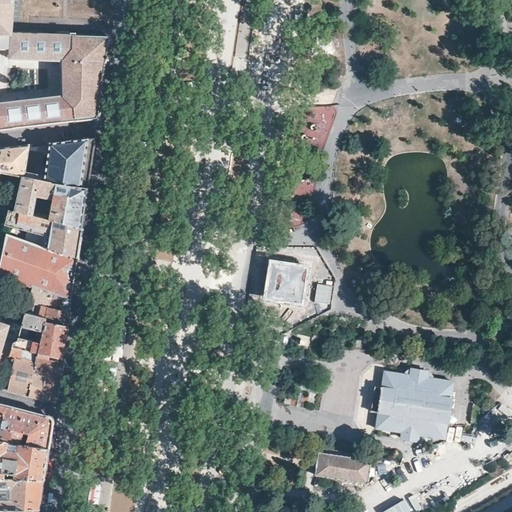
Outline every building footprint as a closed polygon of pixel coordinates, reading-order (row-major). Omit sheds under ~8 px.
[(0,0),(0,30),(12,31),(14,0),(0,0)] [(0,128),(4,128),(97,118),(98,115),(100,115),(102,102),(103,95),(100,94),(103,77),(106,60),(109,60),(112,38),(110,38),(110,35),(102,35),(65,33),(30,32),(20,32),(12,31),(0,30),(0,128)] [(39,143),(38,151),(47,152),(43,178),(61,182),(68,183),(77,185),(89,186),(91,174),(92,168),(94,157),(97,137),(93,137),(85,138),(75,139),(65,140),(52,142),(45,142),(39,143)] [(0,170),(1,171),(16,174),(21,175),(22,174),(24,174),(28,149),(38,151),(39,143),(33,144),(25,144),(16,146),(0,147),(0,170)] [(61,182),(43,178),(33,176),(24,174),(22,174),(21,175),(14,209),(33,214),(36,194),(52,198),(48,218),(83,227),(85,213),(85,209),(86,207),(89,186),(77,185),(68,183),(61,182)] [(36,194),(33,214),(48,218),(52,198),(36,194)] [(280,212),(295,227),(306,216),(291,201),(280,212)] [(48,218),(33,214),(14,209),(9,208),(5,223),(46,234),(45,245),(48,246),(47,248),(78,257),(80,244),(83,227),(48,218)] [(48,246),(45,245),(30,240),(7,231),(6,233),(2,252),(26,261),(52,269),(68,275),(75,277),(76,267),(78,257),(47,248),(48,246)] [(26,261),(2,252),(0,251),(0,274),(6,277),(14,280),(21,283),(30,286),(31,284),(51,291),(54,293),(59,294),(66,296),(72,298),(73,290),(75,277),(68,275),(52,269),(26,261)] [(307,267),(272,261),(267,296),(302,301),(307,267)] [(6,277),(0,274),(0,282),(13,287),(12,293),(28,299),(30,286),(21,283),(14,280),(6,277)] [(40,304),(38,314),(46,316),(46,320),(67,324),(69,313),(72,298),(66,296),(59,294),(54,293),(51,291),(31,284),(30,286),(28,299),(27,300),(40,304)] [(42,331),(37,352),(62,358),(64,343),(67,324),(46,320),(46,316),(38,314),(25,310),(21,325),(19,333),(18,336),(27,338),(27,339),(38,341),(40,331),(42,331)] [(0,356),(10,323),(6,323),(6,322),(0,320),(0,356)] [(37,352),(12,346),(5,376),(2,389),(55,402),(59,380),(62,358),(37,352)] [(377,408),(374,424),(400,428),(399,434),(409,436),(419,437),(420,431),(446,435),(455,379),(432,375),(433,373),(429,369),(410,366),(405,368),(405,371),(383,368),(381,385),(373,383),(370,407),(377,408)] [(0,402),(0,419),(2,420),(0,428),(0,438),(14,441),(21,442),(24,431),(28,432),(26,443),(41,446),(49,447),(51,432),(53,421),(53,419),(52,417),(50,416),(28,410),(0,402)] [(480,410),(473,409),(472,419),(478,420),(480,410)] [(0,477),(3,478),(4,471),(13,472),(12,478),(28,478),(36,479),(44,479),(45,472),(47,456),(49,447),(41,446),(26,443),(21,442),(14,441),(0,438),(0,477)] [(317,462),(316,474),(368,481),(370,471),(371,460),(319,452),(318,460),(317,462)] [(0,507),(27,508),(40,509),(40,505),(41,501),(43,486),(44,479),(36,479),(28,478),(12,478),(3,478),(0,477),(0,507)]
